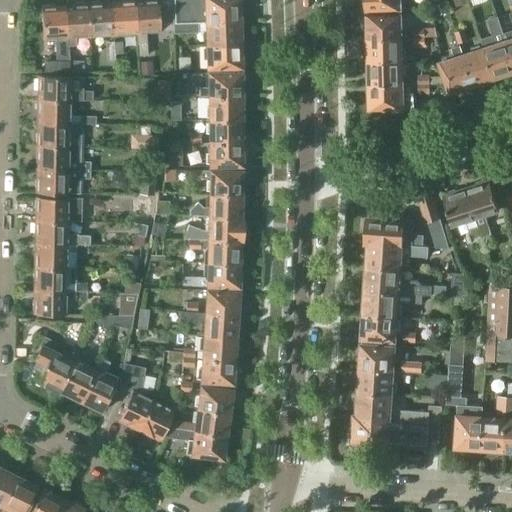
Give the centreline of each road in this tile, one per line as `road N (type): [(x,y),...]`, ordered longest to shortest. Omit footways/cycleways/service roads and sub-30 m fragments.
road 1 (tertiary): [(283,481),(306,182)]
road 2 (residential): [(213,511),(0,415)]
road 3 (residential): [(511,498),(283,481)]
road 4 (residential): [(306,182),(335,180),(511,122)]
road 5 (tertiary): [(306,182),(303,0)]
